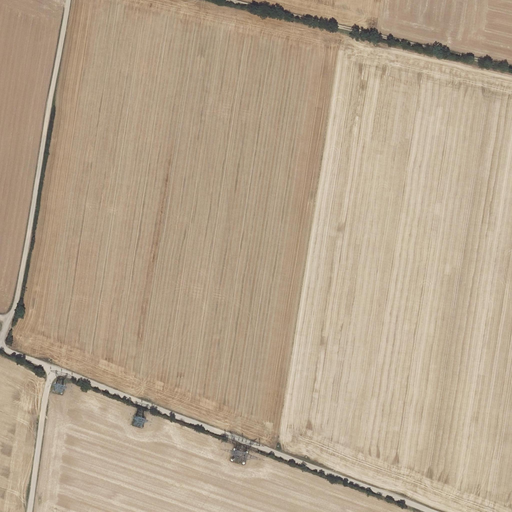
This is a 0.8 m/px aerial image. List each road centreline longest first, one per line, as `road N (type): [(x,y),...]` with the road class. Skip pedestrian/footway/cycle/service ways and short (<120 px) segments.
road 1 (track): [(431,511),(0,345)]
road 2 (track): [(0,338),(15,303),(67,0)]
road 3 (track): [(215,0),(511,73)]
road 4 (track): [(29,511),(50,370)]
